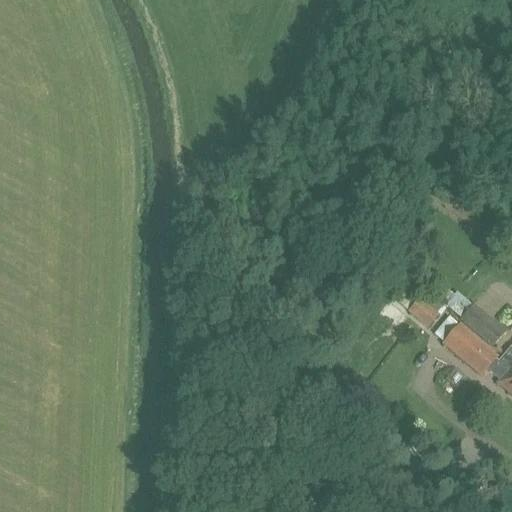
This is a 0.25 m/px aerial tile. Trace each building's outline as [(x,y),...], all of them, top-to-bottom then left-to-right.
[(472,230),(477,221),(481,214),(448,191),(440,185),(439,187),(430,202),(437,207),(451,217),(452,215),(472,230)] [(430,304),(419,317),(438,333),(449,321),(430,304)] [(493,349),(507,332),(474,304),(459,322),(493,349)] [(444,346),(480,376),(496,358),(460,327),(444,346)] [(511,348),(503,357),(511,364),(511,348)] [(511,364),(503,357),(495,367),(504,374),(496,383),(511,396),(511,364)] [(443,499),(441,490),(427,493),(429,502),(443,499)]
